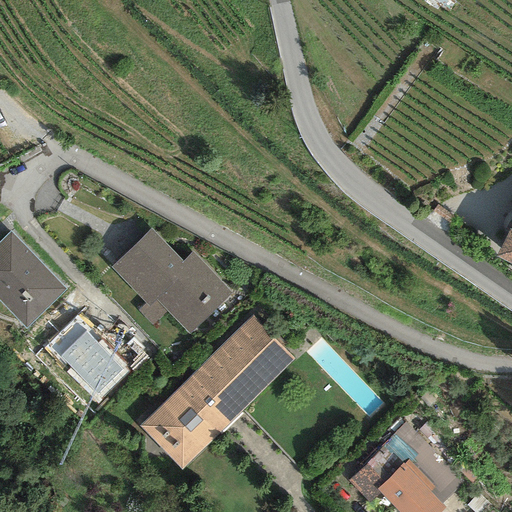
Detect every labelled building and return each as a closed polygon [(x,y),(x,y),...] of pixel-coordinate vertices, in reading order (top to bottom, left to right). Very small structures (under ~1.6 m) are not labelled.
[(511,227),(511,229),(510,228),(495,256),(511,264),(511,227)] [(152,228),(110,267),(145,303),(138,310),(152,326),(167,312),(189,335),(233,294),(193,253),(184,262),(152,228)] [(66,289),(11,231),(0,241),(0,300),(25,327),(66,289)] [(130,372),(76,316),(47,344),(70,368),(65,372),(96,404),(130,372)] [(293,359),(252,317),(139,427),(180,470),(293,359)] [(381,448),(347,481),(369,503),(380,493),(376,489),(402,463),(403,464),(407,460),(433,487),(429,491),(441,504),(463,482),(405,422),(380,446),(381,448)] [(433,487),(407,460),(403,464),(402,463),(376,489),(380,493),(398,511),(440,511),(445,508),(441,504),(429,491),(433,487)]
